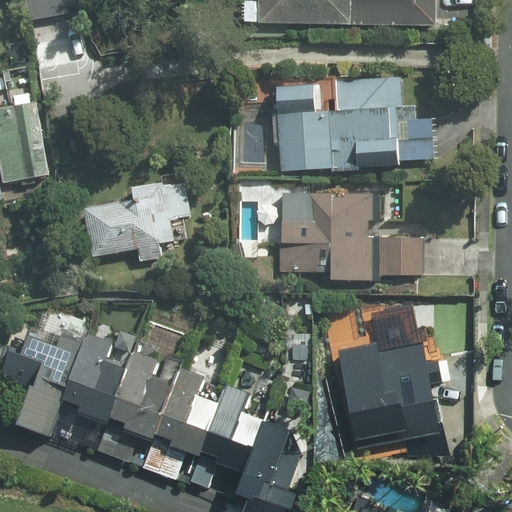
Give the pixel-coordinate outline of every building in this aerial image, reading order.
[(62,0),(22,0),(27,23),(66,16),(62,0)] [(256,0),(256,26),(435,30),(435,0),(256,0)] [(400,164),(433,161),(431,121),(415,122),(414,109),(402,109),(401,79),(335,79),(338,114),(315,116),(314,88),(275,90),(280,174),(331,172),(331,175),(357,174),(358,171),(396,171),(400,167),(400,164)] [(36,103),(0,109),(0,173),(2,186),(49,177),(36,103)] [(191,220),(185,186),(162,190),(161,185),(130,191),(132,203),(82,212),(91,261),(136,253),(138,265),(163,260),(161,247),(174,244),(171,223),(191,220)] [(333,197),(281,196),(279,275),(328,276),(328,284),(379,284),(380,278),(422,278),(423,240),(368,241),(368,225),(372,225),(372,198),(341,197),(341,200),(333,200),(333,197)] [(261,511),(260,511),(290,511),(264,502),(289,435),(242,417),(250,397),(224,388),(217,407),(196,399),(203,381),(179,372),(173,390),(150,382),(156,365),(132,356),(126,373),(104,364),(110,348),(86,339),(46,324),(42,335),(23,327),(11,358),(29,364),(6,427),(48,442),(51,434),(208,492),(215,473),(237,481),(230,499),(261,511)] [(384,352),(376,354),(374,345),(336,353),(353,445),(381,440),(401,436),(402,443),(436,437),(419,346),(384,352)]
